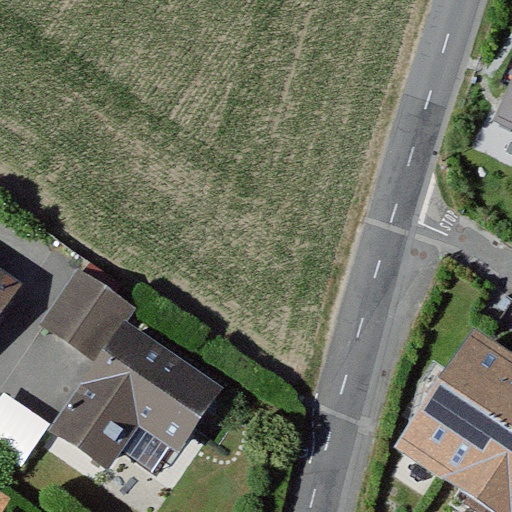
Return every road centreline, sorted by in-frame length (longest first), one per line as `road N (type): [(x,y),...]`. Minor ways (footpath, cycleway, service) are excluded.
road 1 (tertiary): [(308,511),(392,212)]
road 2 (tertiary): [(392,212),(458,0)]
road 3 (residential): [(392,212),(449,232),(511,274)]
